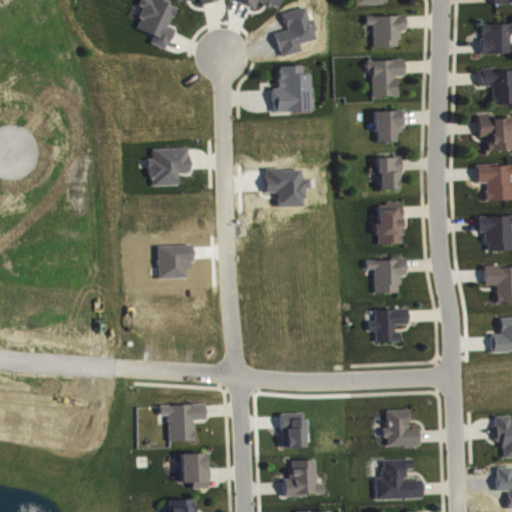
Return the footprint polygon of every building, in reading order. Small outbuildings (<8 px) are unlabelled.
[(176,0),(178,9),(201,3),(203,11),(228,5),(226,0),(176,0)] [(284,0),(234,0),(233,6),(257,14),(258,9),(280,15),(284,0)] [(388,11),(387,0),(356,0),(357,12),(388,11)] [(511,0),(494,0),(495,10),(511,9),(511,0)] [(168,57),(176,36),(170,33),(178,11),(153,2),(151,7),(143,4),(140,13),(145,15),(137,35),(155,42),(152,51),(168,57)] [(367,23),(367,32),(374,31),(374,54),(402,53),(401,37),(407,37),(407,22),(367,23)] [(511,30),(483,31),(483,61),(511,60),(511,30)] [(373,78),(374,104),(398,103),(398,83),(406,83),(405,66),(367,68),(368,78),(373,78)] [(275,119),(314,118),(313,80),(304,81),(304,73),(279,73),(280,95),(274,95),(275,119)] [(494,110),(511,110),(511,76),(481,76),(481,93),(494,93),(494,110)] [(398,149),(397,139),(402,139),(402,117),(376,118),(377,149),(398,149)] [(489,158),(511,157),(511,124),(495,125),(495,122),(479,123),(480,143),(489,143),(489,158)] [(151,193),(180,192),(180,180),(191,179),(190,154),(154,156),(154,165),(150,165),(151,193)] [(401,164),(379,164),(379,197),(402,196),(401,164)] [(511,207),(511,171),(477,172),(478,190),(487,190),(487,208),(511,207)] [(403,210),(379,210),(379,231),(377,231),(378,251),(404,251),(403,210)] [(511,222),(479,223),(480,239),(487,238),(487,258),(511,257),(511,222)] [(367,267),(367,277),(375,276),(376,300),(401,299),(400,282),(406,282),(406,266),(367,267)] [(511,272),(486,274),(486,292),(498,292),(498,310),(511,309),(511,272)] [(399,349),(399,332),(409,331),(409,315),(376,316),(376,328),(370,328),(370,338),(377,338),(377,349),(399,349)] [(511,324),(502,324),(502,341),(493,341),(493,358),(511,358),(511,324)] [(161,412),(161,423),(169,422),(170,448),(195,448),(194,427),(206,427),(206,411),(161,412)] [(388,417),(388,435),(387,435),(387,453),(421,453),(420,435),(411,435),(411,416),(388,417)] [(305,420),(282,420),(283,455),(306,454),(305,420)] [(511,429),(511,430),(511,423),(496,423),(497,448),(504,447),(504,465),(511,464),(511,429)] [(182,460),(182,489),(193,489),(193,496),(209,496),(208,460),(182,460)] [(378,507),(424,505),(423,487),(407,487),(407,476),(414,476),(414,466),(384,467),(384,484),(377,485),(378,507)] [(318,491),(317,467),(291,467),(292,485),(285,485),(285,503),(326,502),(325,490),(318,491)]
